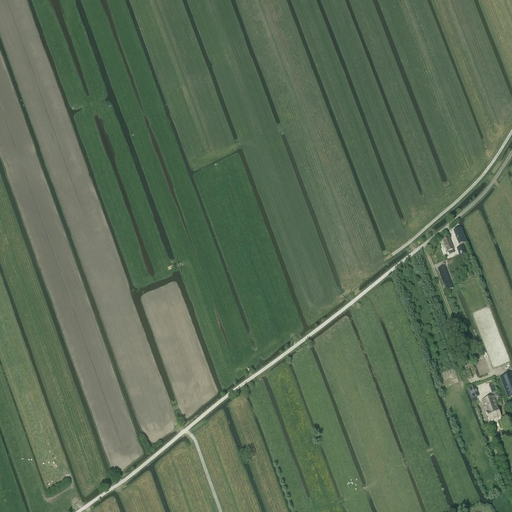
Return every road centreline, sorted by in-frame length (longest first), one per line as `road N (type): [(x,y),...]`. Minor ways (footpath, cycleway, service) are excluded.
road 1 (track): [(78,511),(392,271)]
road 2 (track): [(293,334),(360,511)]
road 3 (track): [(391,255),(460,200),(511,133)]
road 4 (unclassified): [(392,271),(478,199),(511,152)]
road 5 (track): [(21,411),(42,468),(68,476),(83,508)]
